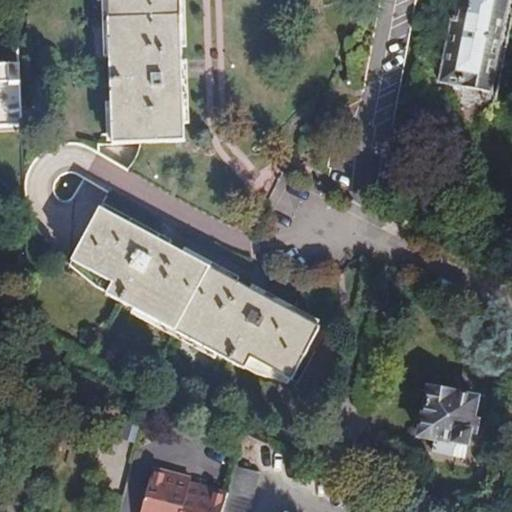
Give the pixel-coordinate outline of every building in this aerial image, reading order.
[(101,0),(107,144),(176,141),(171,0),(101,0)] [(504,85),(511,40),(511,0),(464,0),(451,75),(504,85)] [(0,136),(15,136),(13,75),(0,74),(0,136)] [(88,205),(57,259),(97,282),(92,292),(229,369),(234,359),(275,382),(305,329),(88,205)] [(436,391),(428,429),(437,431),(435,443),(453,447),(455,435),(471,438),(474,421),(470,420),(475,397),(436,391)] [(71,393),(69,406),(96,412),(99,399),(71,393)] [(308,449),(299,479),(327,493),(336,463),(308,449)] [(248,511),(257,482),(231,475),(224,500),(220,511),(248,511)] [(214,511),(218,499),(209,496),(208,501),(199,499),(200,494),(187,491),(189,486),(174,482),(172,487),(163,484),(164,479),(150,476),(140,511),(214,511)] [(220,511),(224,500),(218,499),(214,511),(220,511)]
